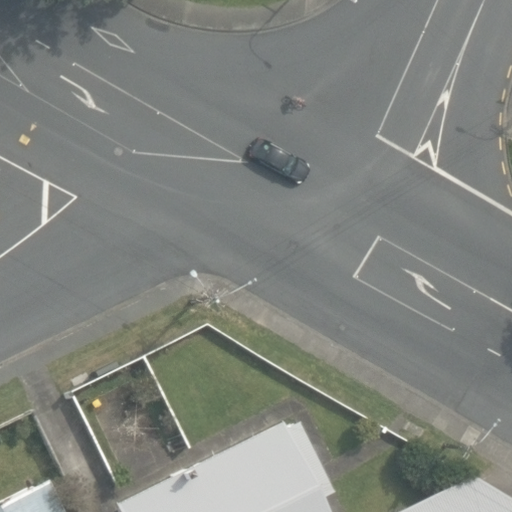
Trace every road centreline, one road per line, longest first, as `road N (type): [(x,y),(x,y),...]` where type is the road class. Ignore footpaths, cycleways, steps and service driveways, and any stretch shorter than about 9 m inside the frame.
road 1 (secondary): [(336,223),(116,87)]
road 2 (tertiary): [(336,223),(443,0)]
road 3 (secondary): [(511,321),(336,223)]
road 4 (unclassified): [(0,211),(116,87)]
road 5 (secondary): [(116,87),(0,19)]
